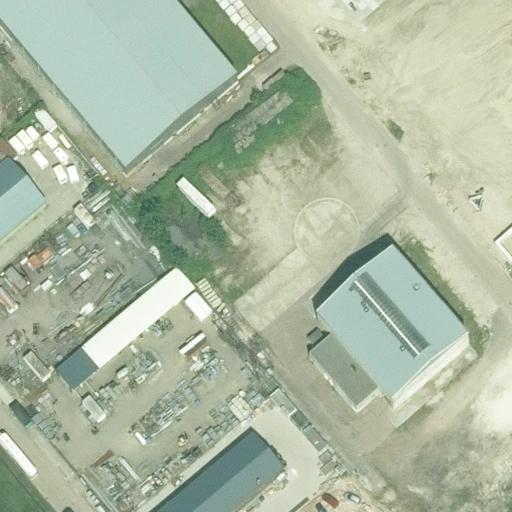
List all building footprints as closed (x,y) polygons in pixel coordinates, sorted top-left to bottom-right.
[(0,0),(0,30),(126,182),(238,88),(164,0),(0,0)] [(8,166),(0,173),(0,248),(45,210),(8,166)] [(90,270),(97,281),(112,272),(105,260),(90,270)] [(392,414),(467,349),(392,263),(318,329),(331,343),(310,362),(357,415),(377,397),(392,414)] [(16,295),(31,283),(21,269),(5,280),(16,295)] [(195,298),(184,307),(200,325),(211,316),(195,298)] [(85,322),(91,332),(106,323),(100,313),(85,322)] [(82,354),(55,376),(73,397),(100,375),(82,354)] [(435,388),(446,398),(466,376),(455,365),(435,388)] [(18,376),(40,394),(48,386),(26,367),(18,376)] [(240,511),(284,476),(253,440),(168,511),(240,511)] [(380,482),(369,493),(379,503),(390,493),(380,482)]
